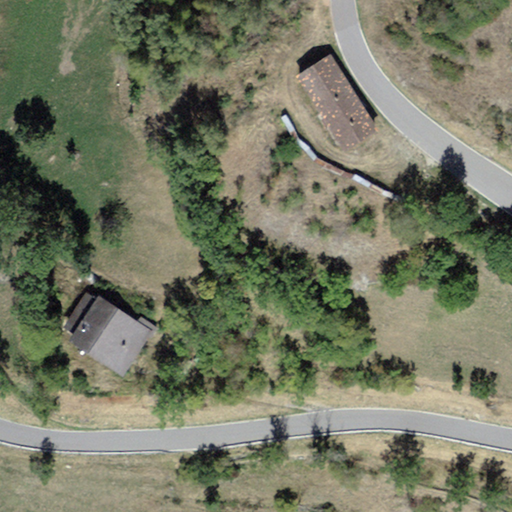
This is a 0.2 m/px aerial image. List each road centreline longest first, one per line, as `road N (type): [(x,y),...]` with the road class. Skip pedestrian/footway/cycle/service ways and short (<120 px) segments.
road 1 (tertiary): [(0,425),(127,438),(357,414),(511,434)]
road 2 (tertiary): [(511,193),(387,96),(347,37),(338,0)]
